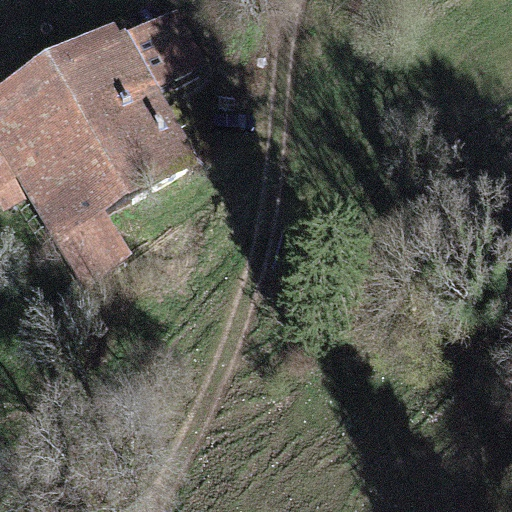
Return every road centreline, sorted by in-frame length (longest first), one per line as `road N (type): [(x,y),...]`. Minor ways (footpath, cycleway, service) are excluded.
road 1 (track): [(147,511),(236,323),(280,117),(287,0)]
road 2 (trunk): [(0,149),(247,511)]
road 3 (track): [(0,62),(70,11),(106,0)]
